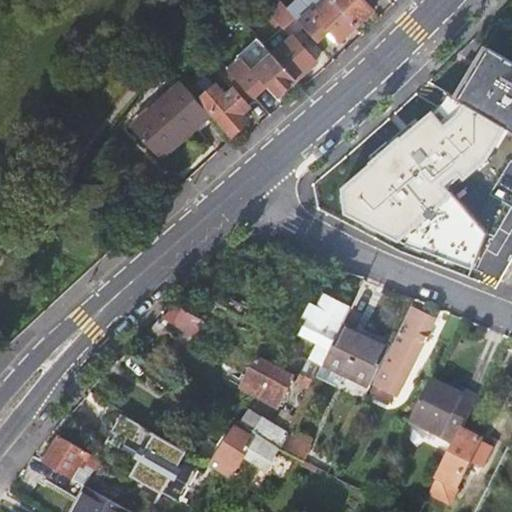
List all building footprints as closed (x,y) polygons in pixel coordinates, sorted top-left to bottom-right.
[(284,27),(296,17),(290,10),(280,0),(271,0),(265,6),(284,27)] [(357,25),(333,0),(300,0),(290,10),(317,39),(329,28),(340,41),(357,25)] [(333,0),(357,25),(374,9),(364,0),(333,0)] [(470,0),(492,19),(508,0),(470,0)] [(272,53),(296,78),(316,60),(293,35),(272,53)] [(278,94),(296,78),(272,53),(258,38),(227,67),(254,96),(268,83),(278,94)] [(511,61),(491,49),(460,99),(511,131),(511,61)] [(199,100),(209,110),(212,109),(233,133),(248,120),(241,112),(248,106),(244,101),(251,93),(227,67),(226,64),(218,71),(233,89),(226,96),(216,85),(199,100)] [(186,85),(199,100),(216,85),(203,70),(186,85)] [(186,85),(183,81),(133,125),(160,156),(211,113),(209,110),(199,100),(186,85)] [(466,148),(468,149),(473,142),(487,150),(499,130),(447,99),(431,127),(445,135),(449,137),(466,148)] [(449,137),(445,135),(440,144),(461,156),(466,148),(449,137)] [(408,216),(441,162),(412,144),(401,161),(406,164),(384,201),(408,216)] [(482,210),(465,237),(492,253),(509,226),(482,210)] [(220,294),(211,310),(254,333),(263,317),(220,294)] [(341,326),(350,308),(326,297),(319,311),(312,308),(306,319),(313,323),(308,335),(331,347),(341,326)] [(414,310),(412,309),(375,383),(398,395),(436,320),(421,313),(423,308),(417,305),(414,310)] [(198,337),(207,322),(184,309),(175,324),(198,337)] [(371,386),(389,349),(342,326),(324,364),(371,386)] [(298,373),(296,377),(258,357),(248,376),(243,387),(256,394),(279,407),(294,380),(310,388),(314,381),(298,373)] [(314,381),(318,373),(302,364),(298,372),(298,373),(314,381)] [(462,432),(479,398),(465,391),(461,398),(431,383),(412,420),(456,442),(462,432)] [(288,434),(295,420),(281,413),(277,421),(271,418),(269,422),(265,420),(267,416),(259,412),(251,429),(255,432),(280,448),(288,434)] [(103,460),(121,470),(130,453),(143,460),(133,477),(163,494),(188,451),(166,439),(123,414),(113,432),(117,434),(122,437),(118,444),(113,441),(109,439),(99,458),(103,460)] [(237,427),(213,466),(257,494),(269,470),(246,455),(256,437),(237,427)] [(449,506),(473,459),(481,443),(481,441),(462,432),(456,442),(430,496),(449,506)] [(311,446),(288,434),(280,448),(304,461),(311,446)] [(99,458),(61,436),(45,463),(73,478),(80,466),(86,469),(88,466),(96,470),(103,460),(99,458)] [(490,448),(481,443),(473,459),(483,464),(490,448)] [(87,487),(96,470),(88,466),(86,469),(80,466),(73,478),(87,487)] [(131,511),(89,487),(75,511),(131,511)]
